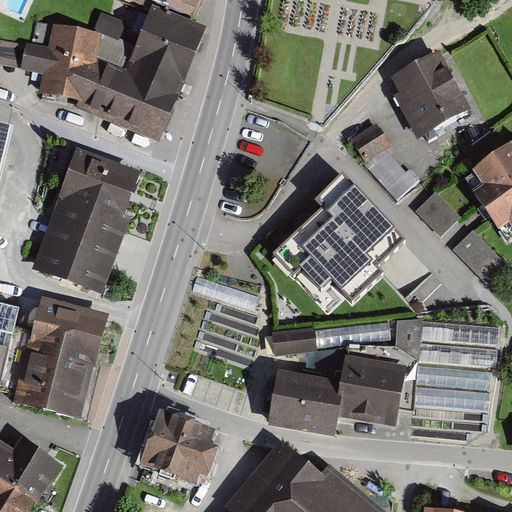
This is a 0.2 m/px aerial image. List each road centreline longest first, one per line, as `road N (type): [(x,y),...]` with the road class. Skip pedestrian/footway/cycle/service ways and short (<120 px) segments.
road 1 (tertiary): [(243,0),(223,97),(133,390)]
road 2 (residential): [(133,390),(306,442),(511,463)]
road 3 (tertiary): [(133,390),(91,511)]
